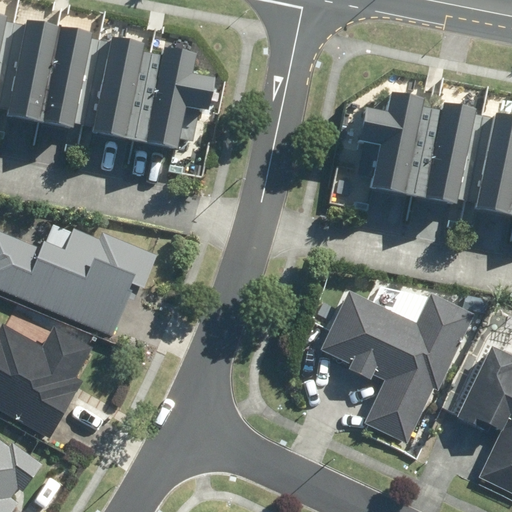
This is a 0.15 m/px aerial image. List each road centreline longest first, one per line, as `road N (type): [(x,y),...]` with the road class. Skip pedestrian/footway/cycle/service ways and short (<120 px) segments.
road 1 (residential): [(254,227),(511,275)]
road 2 (residential): [(0,180),(254,227)]
road 3 (residential): [(254,227),(296,0)]
road 4 (residential): [(184,427),(254,227)]
road 5 (residential): [(184,427),(363,511)]
